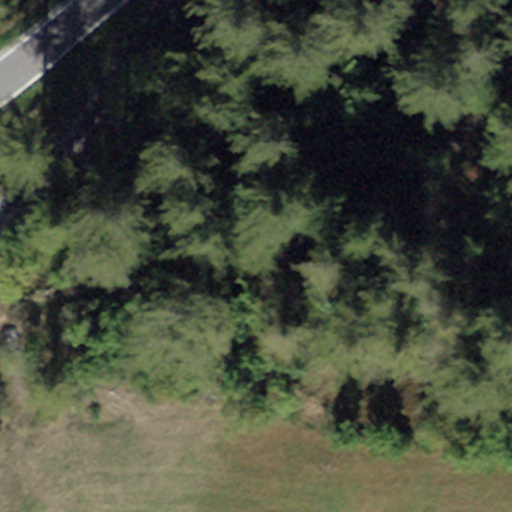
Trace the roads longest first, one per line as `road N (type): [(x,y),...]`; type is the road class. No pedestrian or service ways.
road 1 (track): [(0,201),(104,97),(175,0)]
road 2 (tertiary): [(0,69),(101,0)]
